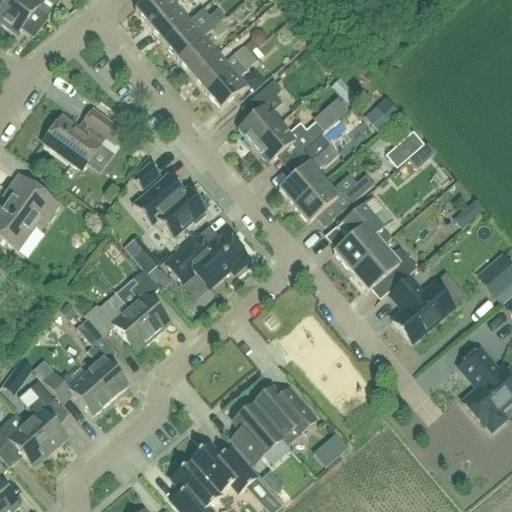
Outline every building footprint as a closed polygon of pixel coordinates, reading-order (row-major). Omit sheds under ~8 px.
[(27,0),(13,0),(0,18),(0,26),(15,38),(34,13),(46,21),(60,2),(57,0),(32,0),(31,2),(27,0)] [(0,0),(0,18),(13,0),(0,0)] [(148,0),(133,13),(147,30),(174,7),(181,1),(182,0),(148,0)] [(182,0),(181,1),(188,8),(197,0),(182,0)] [(188,24),(174,7),(147,30),(161,47),(188,24)] [(161,47),(175,63),(202,40),(188,24),(161,47)] [(220,25),(209,34),(216,41),(226,32),(220,25)] [(175,63),(189,79),(216,57),(202,40),(175,63)] [(189,79),(203,96),(248,58),(241,50),(224,66),(216,57),(189,79)] [(248,58),(203,96),(218,113),(245,90),(236,80),(254,65),(248,58)] [(250,151),(278,127),(269,117),(281,107),(274,99),(280,94),(272,85),(247,105),(255,115),(235,133),(250,151)] [(109,119),(136,142),(150,125),(123,102),(109,119)] [(379,108),(368,117),(376,127),(387,119),(379,108)] [(327,135),(344,124),(334,109),(317,121),(327,135)] [(60,121),(41,147),(79,175),(83,170),(97,180),(117,153),(113,150),(122,138),(90,114),(77,133),(60,121)] [(298,158),(301,155),(319,139),(319,140),(322,137),(314,127),(304,135),(298,127),(286,137),(278,127),(250,151),(266,169),(290,148),(298,158)] [(276,193),(291,210),(320,185),(313,176),(321,169),(322,171),(336,160),(319,140),(319,139),(301,155),(309,164),(304,168),(305,169),(276,193)] [(419,152),(409,139),(383,161),(393,173),(419,152)] [(158,180),(149,169),(131,185),(140,196),(158,180)] [(320,185),(291,210),(306,227),(339,199),(347,209),(372,188),(364,179),(354,187),(346,179),(328,195),(320,185)] [(39,233),(56,209),(16,180),(3,199),(6,201),(0,210),(0,242),(16,254),(34,230),(39,233)] [(167,180),(159,188),(131,211),(149,232),(155,226),(171,245),(191,227),(193,230),(204,221),(202,218),(205,215),(186,194),(182,197),(167,180)] [(332,259),(349,278),(380,252),(390,244),(361,211),(341,228),(352,241),(332,259)] [(228,276),(232,280),(246,268),(242,264),(245,262),(224,237),(200,258),(191,248),(196,244),(196,243),(164,270),(181,290),(193,279),(207,295),(228,276)] [(389,263),(380,252),(349,278),(366,298),(386,281),(395,291),(415,274),(399,254),(389,263)] [(477,285),(481,289),(493,303),(511,286),(511,276),(501,264),(477,285)] [(117,302),(126,312),(152,342),(169,327),(146,302),(156,293),(141,275),(130,284),(134,288),(117,302)] [(441,301),(432,290),(421,299),(407,283),(387,300),(396,310),(399,308),(405,314),(390,326),(409,349),(447,317),(437,305),(441,301)] [(85,323),(98,339),(100,342),(112,331),(135,357),(152,342),(126,312),(117,302),(100,317),(94,309),(82,320),(85,323)] [(511,325),(511,308),(503,316),(511,325)] [(87,348),(98,339),(85,323),(74,332),(87,348)] [(95,368),(84,377),(108,405),(126,389),(92,350),(84,356),(95,368)] [(497,376),(478,355),(457,373),(467,385),(470,383),(478,392),(460,408),(481,432),(484,430),(490,437),(504,425),(498,417),(511,405),(511,385),(501,372),(497,376)] [(108,405),(84,377),(73,387),(65,377),(58,383),(52,376),(41,385),(60,408),(71,399),(90,421),(108,405)] [(31,419),(22,427),(21,427),(48,457),(65,443),(40,414),(52,404),(36,385),(27,393),(34,401),(23,410),(31,419)] [(270,394),(262,401),(257,401),(248,408),(280,445),(291,436),(296,442),(314,426),(291,400),(287,394),(278,402),(270,394)] [(0,424),(8,417),(0,408),(0,424)] [(234,450),(252,470),(280,445),(248,408),(240,415),(239,421),(231,428),(238,436),(229,444),(234,450)] [(31,472),(48,457),(21,427),(22,427),(14,417),(0,429),(0,448),(6,443),(31,472)] [(330,470),(349,454),(335,438),(317,454),(330,470)] [(187,467),(188,468),(218,500),(229,490),(237,499),(246,492),(255,484),(229,454),(219,463),(207,449),(187,467)] [(207,511),(219,502),(218,500),(188,468),(169,485),(181,498),(170,507),(174,511),(207,511)] [(0,511),(14,511),(17,510),(0,489),(0,477),(4,474),(0,469),(0,511)] [(255,484),(246,492),(263,511),(279,511),(280,511),(255,484)]
